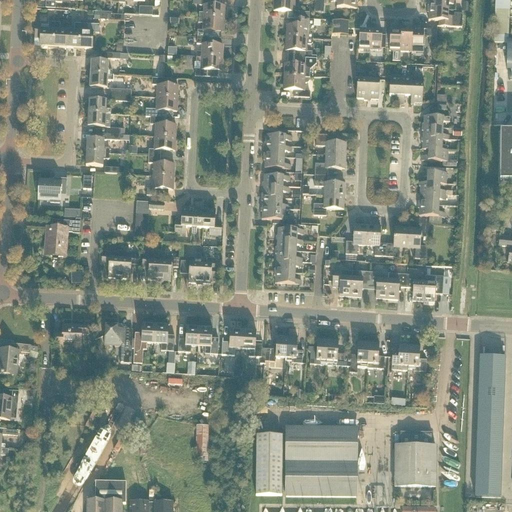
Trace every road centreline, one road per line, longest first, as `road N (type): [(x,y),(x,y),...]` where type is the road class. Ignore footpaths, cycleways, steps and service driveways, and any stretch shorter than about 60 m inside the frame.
road 1 (unclassified): [(511,329),(240,310)]
road 2 (unclassified): [(240,310),(0,296)]
road 3 (residential): [(364,116),(361,203),(390,211),(403,200),(406,131),(394,117)]
road 4 (residential): [(240,310),(250,110)]
road 5 (residential): [(9,161),(18,0)]
